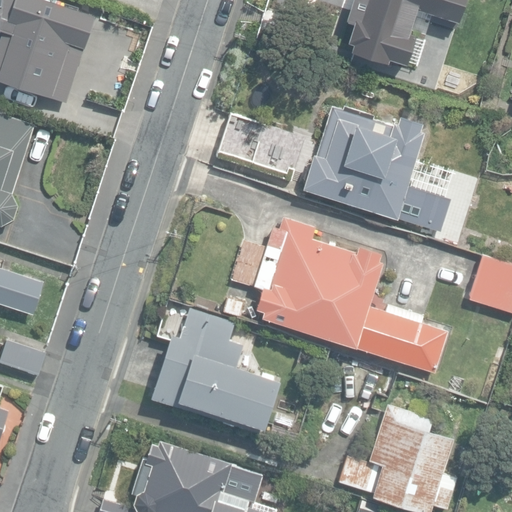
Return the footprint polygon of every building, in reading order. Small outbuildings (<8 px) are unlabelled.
[(9,18),(0,44),(0,76),(1,76),(68,100),(98,14),(57,0),(5,0),(1,15),(9,18)] [(391,58),(408,63),(418,32),(412,30),(416,16),(456,28),(465,0),(352,0),(347,18),(355,20),(348,40),(354,42),(352,49),(389,61),(391,58)] [(396,125),(373,118),(374,113),(332,101),(316,154),(312,153),(301,189),(434,230),(435,224),(443,227),(447,212),(440,210),(446,190),(424,183),(430,161),(415,157),(423,132),(419,131),(421,124),(398,117),(396,125)] [(0,223),(0,224),(13,215),(17,203),(12,190),(11,190),(34,123),(0,111),(0,223)] [(218,151),(256,162),(262,142),(224,131),(218,151)] [(359,344),(436,369),(448,329),(422,321),(424,315),(387,303),(386,308),(371,303),(385,260),(380,258),(382,251),(359,244),(357,250),(314,237),(318,226),(284,215),(281,225),(275,224),(268,245),(243,237),(231,277),(264,287),(258,307),(265,309),(263,314),(359,344)] [(468,297),(511,310),(511,262),(482,253),(468,297)] [(0,300),(34,312),(45,280),(0,265),(0,300)] [(223,309),(239,314),(244,300),(228,294),(223,309)] [(183,400),(264,426),(280,378),(236,363),(243,343),(230,338),(236,320),(189,305),(180,334),(171,331),(150,395),(181,405),(183,400)] [(0,355),(0,359),(39,373),(47,351),(6,338),(0,355)] [(372,494),(428,511),(429,511),(433,502),(447,507),(457,474),(443,470),(454,437),(429,429),(433,417),(387,402),(369,460),(347,454),(339,479),(373,490),(372,494)] [(0,440),(10,408),(0,405),(0,440)] [(231,461),(159,438),(158,444),(151,441),(146,458),(143,457),(132,491),(136,492),(134,500),(139,510),(147,511),(148,511),(154,510),(161,511),(274,511),(276,507),(253,500),(261,474),(230,464),(231,461)] [(356,511),(377,511),(381,503),(362,497),(356,511)] [(99,511),(134,511),(136,507),(104,498),(99,511)]
